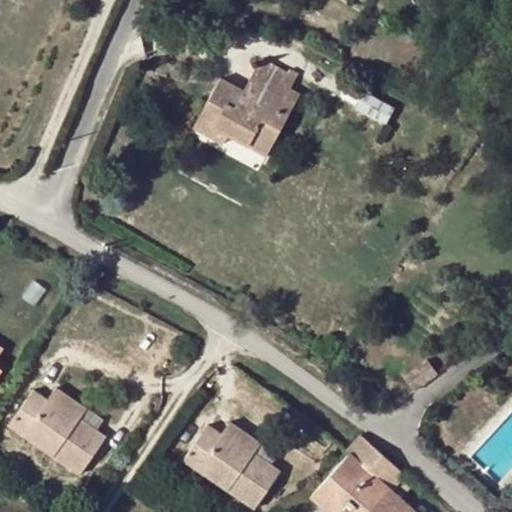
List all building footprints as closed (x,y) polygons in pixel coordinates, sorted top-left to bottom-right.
[(243,88),(221,76),(208,98),(223,106),(212,125),(229,134),(266,156),(301,92),(291,87),(299,73),(289,68),(287,71),(261,56),(243,88)] [(385,127),(395,110),(364,91),(354,109),(385,127)] [(223,106),(208,98),(192,128),(222,144),(229,134),(212,125),(223,106)] [(112,404),(95,392),(102,383),(71,362),(63,373),(49,364),(28,394),(42,403),(44,399),(75,421),(69,431),(95,450),(122,411),(112,404)] [(118,394),(102,383),(95,392),(112,404),(118,394)] [(75,421),(44,399),(42,403),(28,394),(23,403),(37,412),(38,410),(69,431),(75,421)] [(207,422),(185,453),(199,462),(201,458),(233,479),(226,490),(253,508),(279,470),(269,463),(252,451),(259,441),(229,419),(220,431),(207,422)] [(346,451),(349,454),(387,488),(401,472),(360,435),(346,451)] [(276,452),(259,441),(252,451),(269,463),(276,452)] [(309,493),(330,511),(413,511),(387,488),(349,454),(346,451),(309,493)] [(233,479),(201,458),(199,462),(185,453),(180,460),(194,470),(196,468),(226,490),(233,479)]
